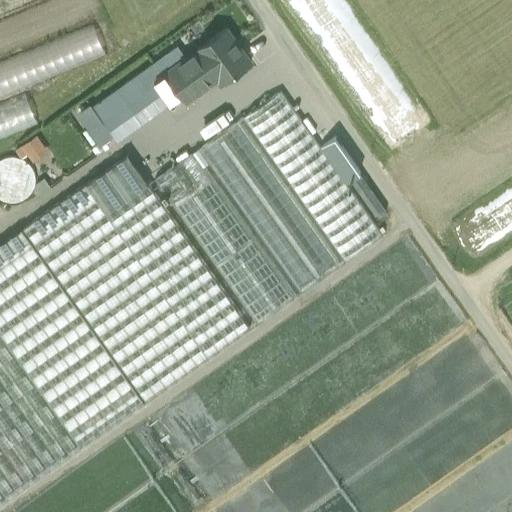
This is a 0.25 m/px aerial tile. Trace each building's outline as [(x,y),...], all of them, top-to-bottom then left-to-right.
[(84,0),(52,0),(0,22),(0,63),(95,24),(84,0)] [(0,0),(0,22),(52,0),(0,0)] [(95,24),(0,63),(0,104),(27,94),(109,59),(95,24)] [(225,25),(199,44),(201,48),(188,57),(204,78),(215,71),(223,81),(251,61),(225,25)] [(170,69),(187,58),(177,44),(161,56),(170,69)] [(161,56),(117,87),(142,123),(204,78),(188,57),(187,58),(170,69),(161,56)] [(142,123),(117,87),(93,104),(119,139),(142,123)] [(384,234),(283,89),(245,115),(347,260),(384,234)] [(27,94),(0,104),(0,136),(38,121),(27,94)] [(108,135),(90,110),(80,117),(98,143),(108,135)] [(340,265),(238,120),(201,146),(302,291),(340,265)] [(27,161),(46,151),(38,134),(18,144),(27,161)] [(194,151),(156,178),(166,192),(162,195),(165,200),(170,197),(173,201),(211,175),(194,151)] [(0,202),(2,206),(38,189),(20,152),(0,161),(0,202)] [(128,155),(0,244),(0,504),(250,328),(128,155)] [(152,173),(170,162),(165,155),(148,166),(152,173)] [(296,296),(211,175),(173,201),(172,202),(257,323),(296,296)]
